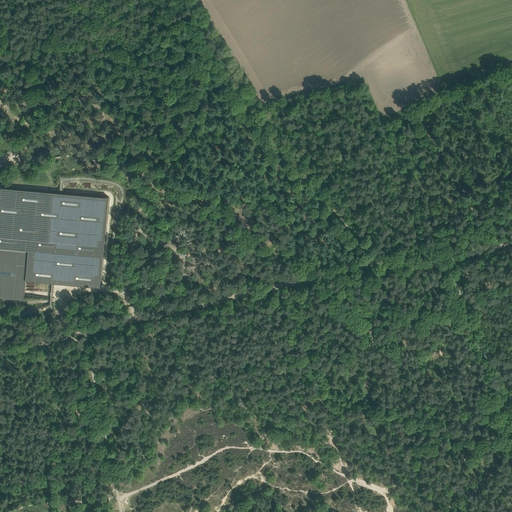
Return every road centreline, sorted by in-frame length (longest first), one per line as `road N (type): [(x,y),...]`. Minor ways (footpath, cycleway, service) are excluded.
road 1 (track): [(0,158),(63,147),(110,161),(164,192),(231,213),(251,230),(256,250),(242,273),(198,268),(166,292),(129,305),(21,326),(0,319)]
road 2 (track): [(443,258),(377,261),(87,330)]
road 3 (track): [(265,127),(377,261)]
road 4 (track): [(119,502),(220,449),(256,445)]
road 5 (track): [(0,105),(88,101),(100,110),(108,154)]
